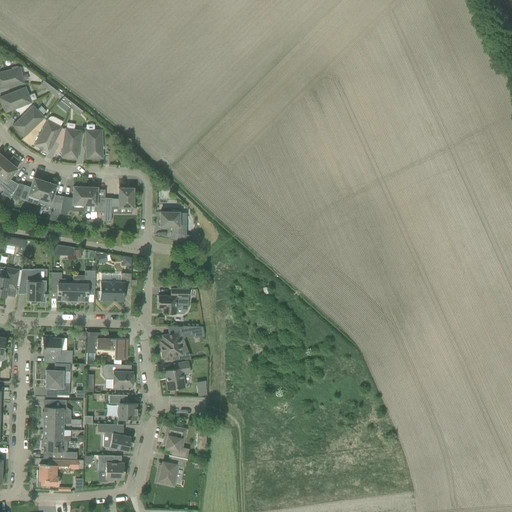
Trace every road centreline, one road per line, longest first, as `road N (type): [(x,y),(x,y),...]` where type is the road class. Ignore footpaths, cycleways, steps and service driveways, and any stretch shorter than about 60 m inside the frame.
road 1 (residential): [(0,133),(40,166),(143,179),(147,248)]
road 2 (residential): [(152,407),(141,477),(128,496),(16,498)]
road 3 (residential): [(16,498),(21,320)]
road 4 (residential): [(143,324),(21,320)]
